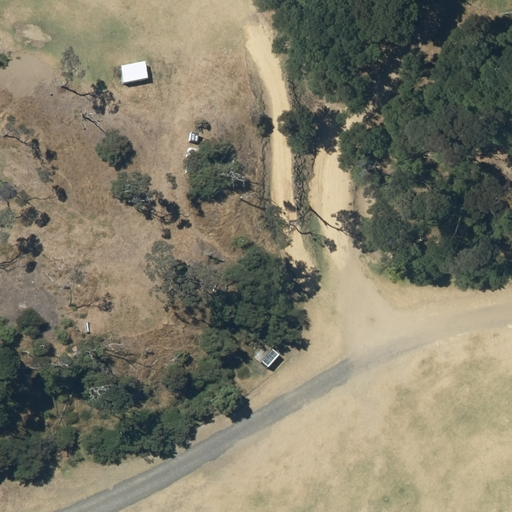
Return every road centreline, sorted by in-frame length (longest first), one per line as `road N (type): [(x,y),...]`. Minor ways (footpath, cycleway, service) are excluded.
road 1 (track): [(511,314),(443,318),(32,511)]
road 2 (track): [(443,318),(381,257),(352,160),(456,0)]
